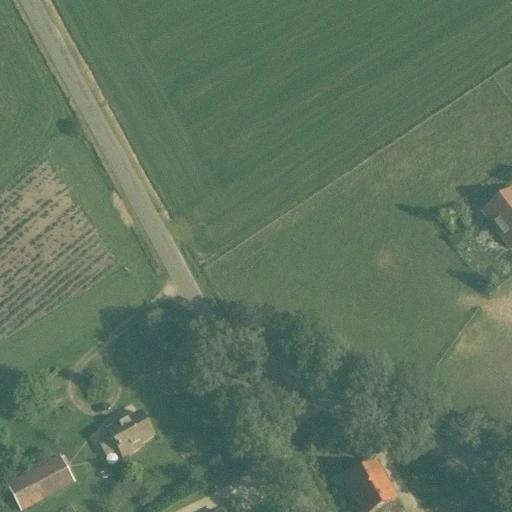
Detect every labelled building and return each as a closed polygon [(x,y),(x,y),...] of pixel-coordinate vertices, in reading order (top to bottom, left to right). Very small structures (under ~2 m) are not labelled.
[(510,253),(511,251),(511,192),(482,215),(510,253)] [(106,459),(117,453),(121,461),(141,450),(139,446),(152,439),(140,416),(106,434),(109,439),(98,445),(106,459)] [(60,458),(6,487),(19,511),(24,511),(74,486),(60,458)] [(345,485),(359,511),(400,511),(376,467),(345,485)] [(494,511),(489,503),(474,511),(494,511)]
